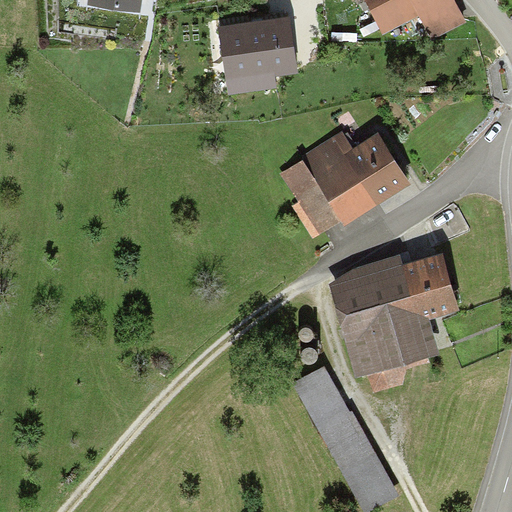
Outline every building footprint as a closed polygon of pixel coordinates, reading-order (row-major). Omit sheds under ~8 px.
[(141,16),(143,0),(88,0),(88,8),(141,16)] [(364,0),(384,37),(420,19),(431,41),(468,22),(456,0),(364,0)] [(278,68),(302,64),(292,9),(220,21),(232,90),(280,82),(278,68)] [(344,227),(413,186),(381,134),(356,150),(354,146),(343,129),(299,157),(302,162),(282,174),(299,202),(292,203),(313,238),(341,221),(344,227)] [(403,384),(406,367),(442,356),(432,323),(462,314),(444,256),(414,265),(411,254),(359,270),(330,288),(357,379),(370,375),(375,392),(403,384)] [(323,370),(295,385),(365,511),(369,511),(398,496),(352,414),(349,416),(323,370)]
